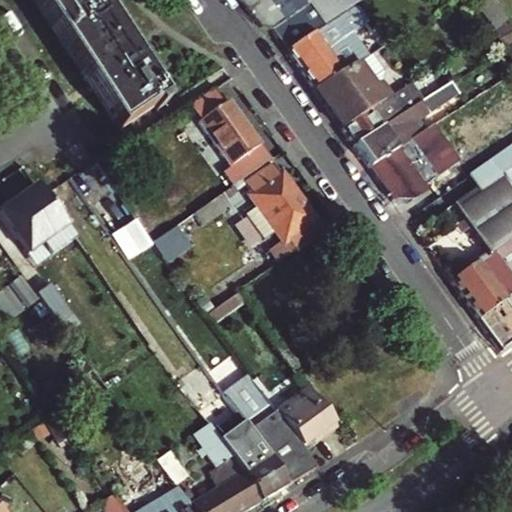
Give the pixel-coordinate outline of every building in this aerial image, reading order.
[(31,0),(118,130),(153,107),(156,111),(164,105),(95,0),(31,0)] [(259,26),(268,31),(284,20),(269,1),(267,0),(233,0),(249,19),(259,26)] [(303,0),(271,0),(269,1),(284,20),(307,5),(306,3),(303,0)] [(309,7),(324,27),(356,5),(363,0),(309,0),(306,3),(307,5),(309,7)] [(486,0),(465,0),(490,35),(504,26),(486,0)] [(309,7),(272,32),(313,91),(342,73),(356,64),(369,55),(352,29),(367,20),(356,5),(324,27),(309,7)] [(356,64),(342,73),(313,91),(341,131),(395,96),(386,81),(373,90),(356,64)] [(357,154),(368,170),(423,133),(415,122),(457,95),(450,85),(420,104),(353,148),(357,154)] [(395,96),(341,131),(353,148),(420,104),(409,87),(395,96)] [(228,102),(223,105),(215,93),(191,109),(200,122),(198,123),(239,180),(269,159),(228,102)] [(423,133),(368,170),(392,203),(407,202),(424,191),(421,187),(455,164),(430,128),(423,133)] [(511,192),(511,191),(500,175),(509,169),(511,166),(511,149),(510,147),(467,178),(468,179),(475,190),(451,207),(487,257),(511,239),(511,192)] [(73,176),(84,197),(106,186),(96,165),(73,176)] [(66,226),(37,186),(0,211),(0,216),(25,255),(66,226)] [(204,222),(234,207),(228,195),(198,210),(204,222)] [(135,220),(106,242),(125,267),(153,246),(135,220)] [(511,239),(487,257),(467,271),(450,283),(478,321),(511,295),(511,239)] [(443,273),(450,283),(467,271),(461,261),(443,273)] [(56,281),(34,296),(52,320),(73,305),(56,281)] [(511,295),(478,321),(501,354),(511,345),(511,295)] [(248,422),(271,406),(249,375),(226,391),(248,422)] [(273,412),(283,425),(315,402),(305,389),(273,412)] [(229,460),(241,476),(259,500),(261,504),(287,488),(269,459),(259,446),(245,456),(200,400),(188,408),(205,430),(229,460)] [(296,443),(302,452),(333,428),(315,402),(283,425),(296,443)] [(229,460),(205,430),(194,438),(218,468),(229,460)] [(168,455),(155,465),(170,484),(174,489),(186,480),(168,455)] [(28,472),(17,481),(34,500),(45,491),(28,472)] [(188,509),(190,511),(247,511),(261,504),(259,500),(241,476),(188,509)] [(190,511),(188,509),(180,498),(173,503),(178,511),(132,511),(127,503),(118,508),(120,511),(190,511)]
